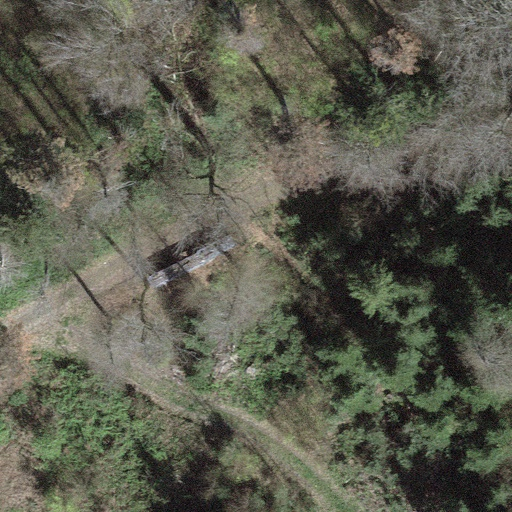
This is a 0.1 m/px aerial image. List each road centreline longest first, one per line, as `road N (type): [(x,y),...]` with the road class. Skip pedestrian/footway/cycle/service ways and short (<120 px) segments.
road 1 (track): [(0,327),(127,250),(511,127)]
road 2 (track): [(23,312),(290,432),(354,511)]
